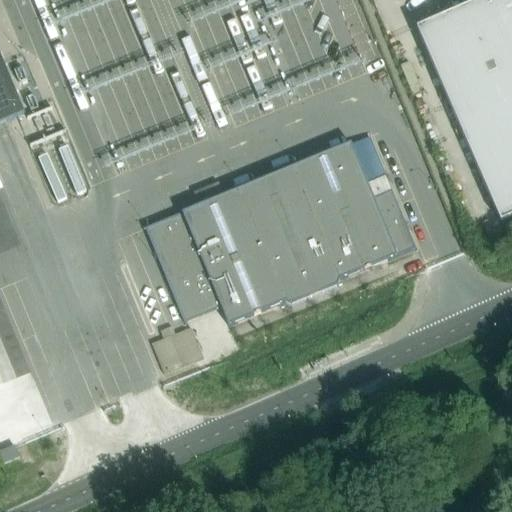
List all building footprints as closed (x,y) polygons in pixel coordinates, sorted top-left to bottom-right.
[(511,0),(487,0),(417,31),(500,225),(511,219),(511,0)] [(0,125),(25,115),(0,54),(0,125)] [(184,325),(221,310),(229,328),(285,304),(291,306),(336,288),(339,281),(371,268),(415,250),(392,194),(374,202),(351,146),(218,200),(214,190),(198,196),(202,207),(145,230),(184,325)] [(203,360),(191,331),(153,346),(165,376),(203,360)] [(0,443),(15,438),(0,395),(0,443)]
